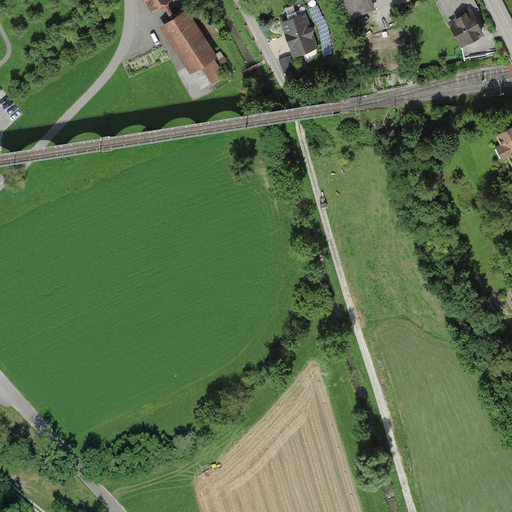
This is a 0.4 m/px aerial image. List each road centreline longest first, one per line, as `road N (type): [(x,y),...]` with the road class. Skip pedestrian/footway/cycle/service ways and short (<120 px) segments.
road 1 (track): [(413,511),(291,99),(235,0)]
road 2 (residential): [(0,184),(110,70),(125,44),(129,0)]
road 3 (unclassified): [(0,389),(119,511)]
